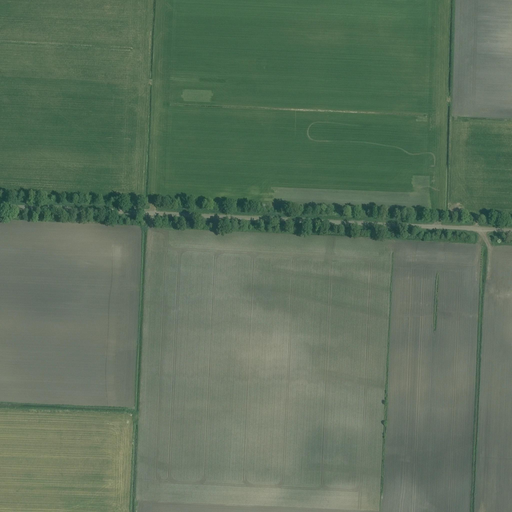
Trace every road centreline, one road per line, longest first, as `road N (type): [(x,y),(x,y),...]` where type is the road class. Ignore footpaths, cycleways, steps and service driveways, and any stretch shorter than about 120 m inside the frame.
road 1 (unclassified): [(511,230),(0,205)]
road 2 (track): [(149,213),(140,421)]
